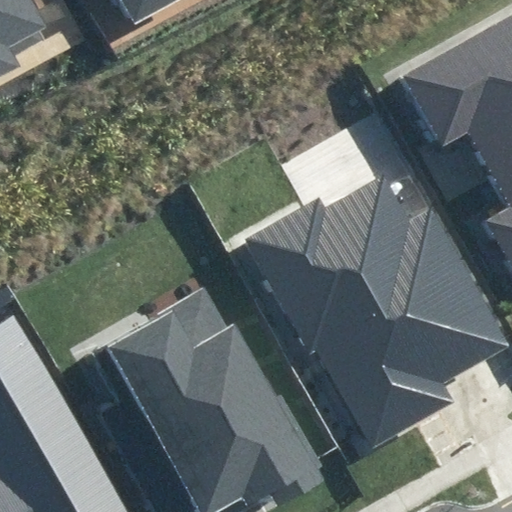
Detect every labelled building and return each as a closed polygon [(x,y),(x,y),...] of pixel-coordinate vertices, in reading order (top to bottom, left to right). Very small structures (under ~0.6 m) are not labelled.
[(0,0),(0,74),(19,64),(9,47),(46,27),(32,0),(0,0)] [(124,0),(135,19),(167,0),(124,0)] [(511,12),(403,74),(442,142),(473,124),(511,191),(511,207),(483,224),(511,274),(511,12)] [(318,197),(244,239),(309,352),(315,349),(373,449),(455,402),(444,383),(509,345),(431,208),(411,219),(386,175),(326,209),(318,197)] [(230,322),(207,280),(150,311),(153,316),(86,352),(115,403),(98,412),(153,511),(190,511),(199,507),(201,511),(215,511),(247,495),(253,505),(274,493),(279,503),(323,479),(318,471),(325,467),(283,391),(277,394),(236,319),(230,322)] [(0,511),(128,511),(14,316),(0,324),(0,511)]
